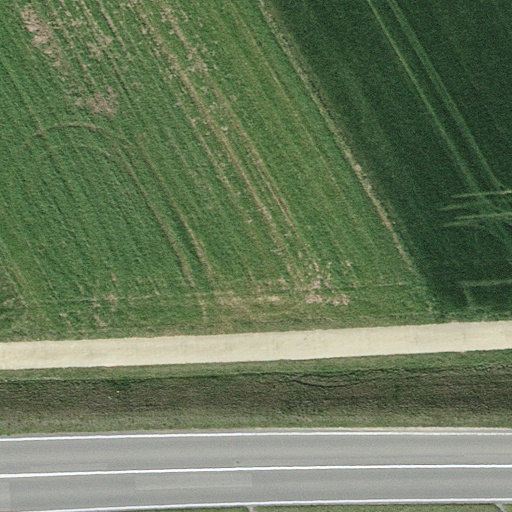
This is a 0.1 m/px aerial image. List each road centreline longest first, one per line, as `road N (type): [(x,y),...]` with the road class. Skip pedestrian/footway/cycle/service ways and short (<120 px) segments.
road 1 (track): [(0,365),(511,346)]
road 2 (primary): [(0,476),(511,466)]
